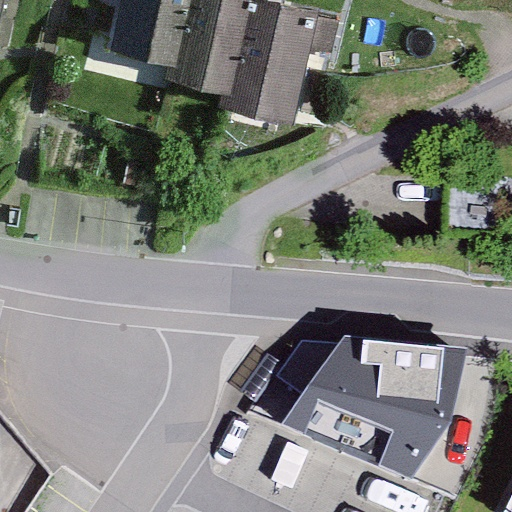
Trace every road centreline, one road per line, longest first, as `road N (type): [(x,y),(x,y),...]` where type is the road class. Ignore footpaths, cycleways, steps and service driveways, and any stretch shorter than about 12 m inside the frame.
road 1 (unclassified): [(511,92),(255,224),(231,247),(216,292)]
road 2 (residential): [(216,292),(366,299),(511,323)]
road 3 (residential): [(216,292),(82,283)]
